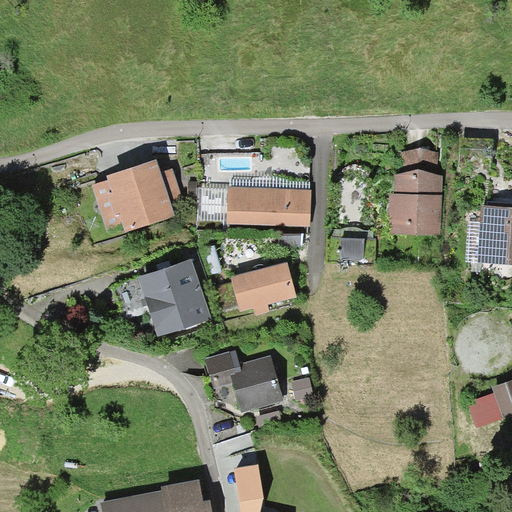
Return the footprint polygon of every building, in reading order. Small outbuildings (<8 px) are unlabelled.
[(492,138),(460,137),(458,179),(489,181),(492,138)] [(438,152),(400,151),(399,174),(437,175),(438,152)] [(171,203),(183,200),(172,168),(161,172),(157,160),(107,175),(109,179),(92,184),(107,233),(125,228),(126,232),(175,216),(171,203)] [(389,195),(388,233),(441,235),(442,175),(437,175),(399,174),(394,174),(394,195),(389,195)] [(229,179),(229,187),(311,190),(311,181),(229,179)] [(227,221),(229,187),(199,186),(197,219),(227,221)] [(311,190),(229,187),(227,221),(227,224),(310,227),(311,190)] [(480,221),(478,262),(511,263),(511,206),(481,205),(480,221)] [(466,261),(478,262),(480,221),(468,220),(466,261)] [(376,238),(374,238),(374,230),(363,229),(360,228),(356,226),(350,226),(347,226),(344,226),(341,229),(326,228),(326,261),(375,262),(376,238)] [(212,318),(192,259),(137,278),(138,279),(150,315),(158,337),(212,318)] [(288,262),(231,277),(233,283),(239,307),(240,311),(253,308),(255,316),(270,312),(268,303),(297,296),(288,262)] [(150,315),(138,279),(114,288),(125,323),(150,315)] [(239,307),(233,283),(214,288),(220,312),(239,307)] [(236,350),(206,358),(214,388),(232,383),(229,375),(242,371),(240,364),(236,350)] [(229,375),(232,383),(241,413),(284,400),(271,355),(240,364),(242,371),(229,375)] [(314,396),(310,376),(291,381),(296,400),(314,396)] [(511,378),(492,385),(494,391),(503,418),(511,414),(511,378)] [(503,418),(494,391),(467,401),(476,427),(503,418)] [(258,465),(234,468),(241,511),(260,511),(264,498),(258,465)] [(161,486),(162,491),(166,511),(213,511),(211,500),(204,502),(200,479),(161,486)] [(100,502),(102,511),(166,511),(162,491),(100,502)]
